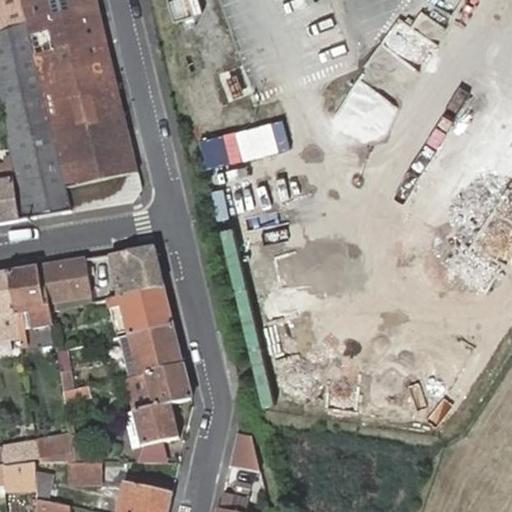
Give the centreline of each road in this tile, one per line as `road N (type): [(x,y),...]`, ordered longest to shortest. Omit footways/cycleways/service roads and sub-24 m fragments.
road 1 (unknown): [(306,0),(446,425),(458,450),(511,499)]
road 2 (residential): [(199,511),(222,406),(176,220)]
road 3 (unknown): [(511,11),(478,47),(434,126),(439,156),(511,203)]
road 4 (residential): [(176,220),(124,0)]
road 5 (residential): [(0,253),(176,220)]
